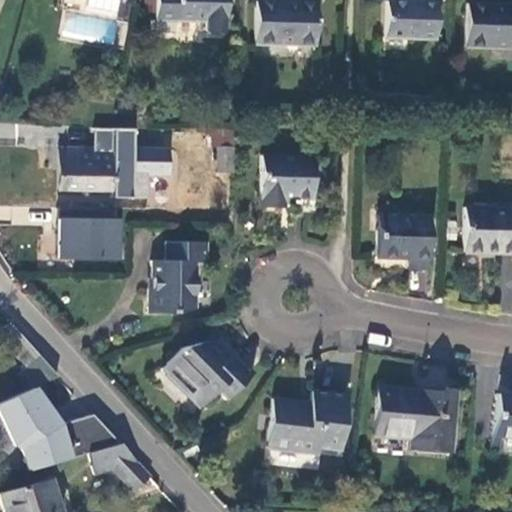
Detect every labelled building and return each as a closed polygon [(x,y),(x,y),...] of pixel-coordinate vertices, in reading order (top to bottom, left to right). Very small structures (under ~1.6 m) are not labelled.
[(117,0),(86,0),(86,5),(116,11),(117,0)] [(154,0),(154,18),(155,18),(175,19),(200,20),(201,27),(206,34),(219,34),(223,30),(224,0),(154,0)] [(434,4),(385,2),(384,38),(433,39),(434,4)] [(314,4),(256,3),(255,44),(313,46),(314,4)] [(511,5),(465,5),(464,47),(511,48),(511,5)] [(175,19),(155,18),(154,32),(175,32),(175,19)] [(232,173),(234,128),(204,128),(204,148),(216,147),(215,172),(232,173)] [(167,151),(58,148),(57,191),(111,192),(111,174),(166,176),(166,172),(167,152),(167,151)] [(177,152),(167,152),(166,172),(176,172),(177,152)] [(310,159),(259,157),(256,207),(281,208),(282,198),(309,199),(310,159)] [(511,209),(462,208),(460,253),(511,254),(511,209)] [(428,217),(375,215),(374,257),(426,259),(428,217)] [(123,219),(57,216),(56,259),(122,261),(123,219)] [(208,246),(166,244),(166,262),(152,262),(151,281),(153,281),(153,291),(147,291),(147,314),(176,316),(194,311),(195,265),(207,265),(208,246)] [(16,376),(28,389),(55,377),(7,325),(0,327),(0,342),(23,369),(16,376)] [(159,368),(186,397),(193,390),(204,380),(213,390),(223,400),(252,372),(232,351),(229,353),(216,340),(205,349),(200,343),(179,348),(159,368)] [(203,401),(213,390),(204,380),(193,390),(203,401)] [(376,387),(372,436),(406,439),(406,449),(412,450),(412,447),(445,450),(444,452),(449,453),(454,390),(420,387),(419,391),(376,387)] [(340,448),(347,394),(311,390),(310,403),(273,398),(267,447),(318,453),(319,446),(340,448)] [(511,395),(497,394),(491,435),(511,438),(511,395)] [(54,428),(63,461),(82,455),(118,445),(93,417),(54,428)] [(127,494),(147,476),(118,445),(82,455),(87,474),(105,470),(127,494)] [(57,511),(48,481),(0,494),(0,505),(1,511),(57,511)]
